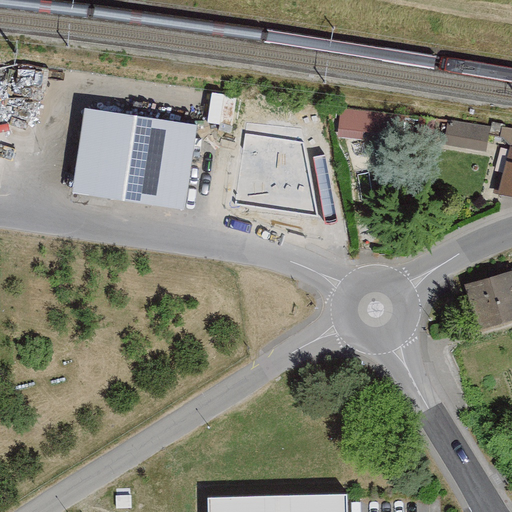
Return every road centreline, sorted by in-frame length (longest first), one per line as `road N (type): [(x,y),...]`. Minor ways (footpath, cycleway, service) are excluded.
road 1 (residential): [(347,323),(37,511)]
road 2 (unclassified): [(391,337),(490,511)]
road 3 (unclassified): [(511,232),(458,254),(401,292)]
